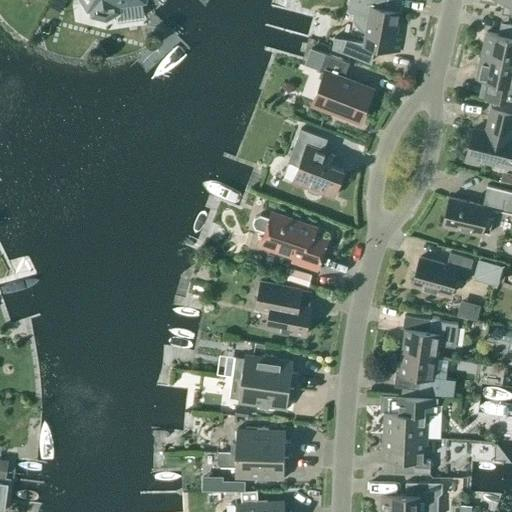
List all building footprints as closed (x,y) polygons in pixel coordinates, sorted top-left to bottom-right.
[(84,0),(89,7),(93,7),(94,14),(106,16),(116,11),(115,4),(140,0),(84,0)] [(399,52),(402,35),(396,34),(398,25),(396,25),(399,11),(386,9),(387,0),(349,0),(347,10),(350,13),(357,15),(357,17),(357,20),(359,24),(362,27),(364,28),(366,28),(364,43),(334,37),(332,49),(370,63),(373,47),(399,52)] [(511,0),(497,0),(511,3),(509,15),(511,15),(511,0)] [(481,55),(511,62),(511,24),(508,24),(506,36),(486,32),(481,55)] [(360,121),(372,89),(343,78),(349,63),(326,54),(319,70),(324,72),(312,103),(360,121)] [(511,62),(481,55),(476,79),(491,82),(488,98),(511,102),(511,62)] [(511,137),(511,138),(511,134),(511,112),(491,108),(485,132),(473,128),(465,161),(479,164),(480,160),(511,167),(511,162),(511,137)] [(334,197),(344,170),(330,165),(334,155),(323,151),(327,139),(300,128),(289,159),(299,163),(292,181),(309,187),(308,190),(319,194),(320,191),(334,197)] [(511,173),(503,171),(500,181),(511,183),(511,173)] [(443,225),(481,235),(482,230),(489,232),(492,217),(493,217),(495,209),(511,212),(511,191),(487,185),(482,205),(449,197),(443,225)] [(317,270),(327,241),(313,236),(316,228),(271,212),(269,218),(265,220),(263,228),(265,232),(260,246),(294,257),(292,262),(317,270)] [(467,281),(473,259),(450,252),(446,264),(420,257),(412,285),(450,296),(455,278),(467,281)] [(494,280),(498,265),(477,260),(473,274),(494,280)] [(307,287),(311,274),(290,268),(286,280),(307,287)] [(305,335),(310,307),(299,305),(302,289),(260,281),(255,308),(270,311),(266,328),(305,335)] [(461,308),(478,311),(481,297),(463,294),(461,308)] [(402,351),(437,356),(439,343),(442,344),(442,345),(455,347),(458,326),(457,326),(458,323),(439,320),(439,318),(431,317),(431,319),(404,315),(402,328),(405,328),(402,351)] [(437,356),(402,351),(398,375),(396,374),(394,386),(418,390),(418,395),(452,396),(454,382),(445,380),(446,371),(435,370),(437,356)] [(232,377),(296,386),(298,372),(292,372),(293,361),(276,359),(276,356),(266,354),(266,358),(244,355),(244,358),(235,357),(232,377)] [(294,400),(296,386),(232,377),(230,397),(238,398),(238,402),(259,405),(259,408),(269,410),(269,407),(286,409),(288,399),(294,400)] [(383,435),(426,437),(428,414),(437,415),(438,397),(401,396),(400,412),(384,411),(383,435)] [(235,406),(235,415),(248,416),(249,407),(235,406)] [(217,453),(290,455),(291,441),(285,441),(285,431),(268,430),(268,427),(258,427),(258,430),(236,429),(236,443),(231,443),(231,452),(217,452),(217,453)] [(425,460),(426,437),(383,435),(382,459),(398,460),(397,472),(430,474),(430,460),(425,460)] [(290,469),(290,455),(217,453),(217,463),(220,466),(235,467),(235,477),(256,478),(256,481),(266,481),(266,478),(284,479),(284,468),(290,469)] [(223,481),(223,490),(241,490),(245,491),(245,481),(223,481)] [(380,511),(437,511),(438,495),(442,491),(442,482),(406,482),(406,494),(381,494),(380,511)] [(290,511),(291,511),(285,511),(284,501),(267,502),(267,499),(256,499),(256,503),(235,504),(235,511),(290,511)]
